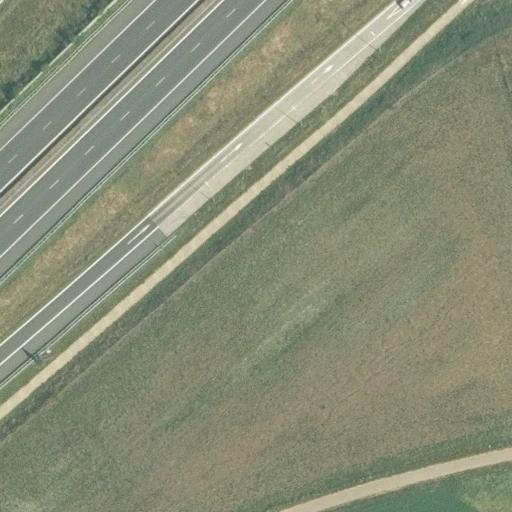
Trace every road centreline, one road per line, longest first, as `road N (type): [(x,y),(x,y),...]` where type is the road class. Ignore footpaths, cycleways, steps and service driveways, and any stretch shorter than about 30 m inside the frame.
road 1 (motorway): [(0,352),(410,0)]
road 2 (motorway): [(0,239),(247,0)]
road 3 (motorway): [(174,0),(0,167)]
road 4 (unclassified): [(511,454),(297,511)]
